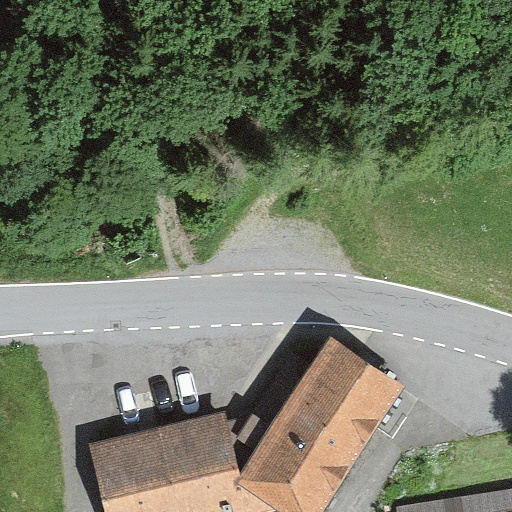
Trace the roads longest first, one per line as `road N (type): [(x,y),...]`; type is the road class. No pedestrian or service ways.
road 1 (tertiary): [(511,340),(430,313),(211,301),(0,312)]
road 2 (track): [(211,301),(161,173),(178,0)]
